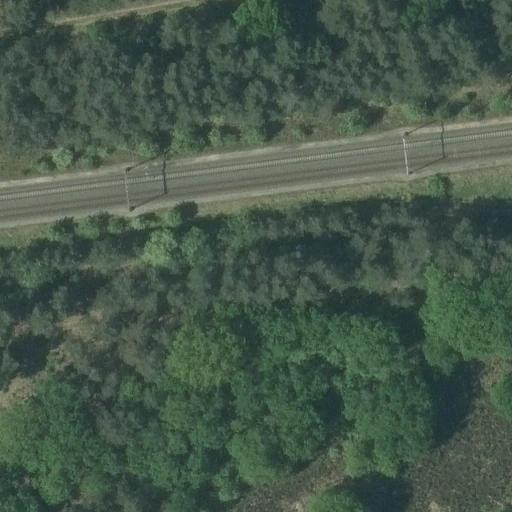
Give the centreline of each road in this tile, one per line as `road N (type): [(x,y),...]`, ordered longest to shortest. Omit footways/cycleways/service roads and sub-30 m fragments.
road 1 (track): [(511,212),(321,217),(0,256)]
road 2 (track): [(19,337),(511,278)]
road 3 (track): [(0,30),(229,0)]
